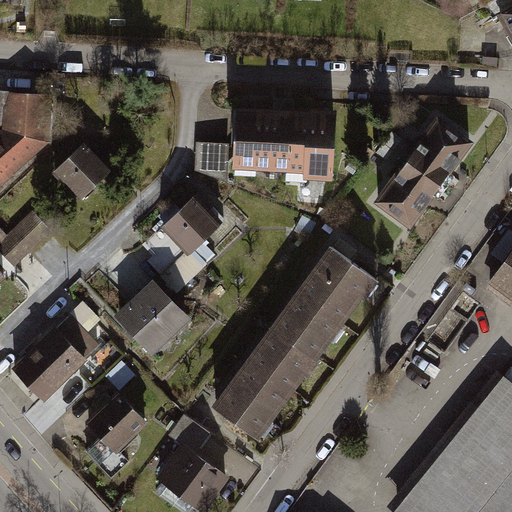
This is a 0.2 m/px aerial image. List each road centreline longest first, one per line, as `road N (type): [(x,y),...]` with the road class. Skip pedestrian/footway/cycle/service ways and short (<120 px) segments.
road 1 (residential): [(511,86),(0,57)]
road 2 (residential): [(262,511),(511,169)]
road 3 (track): [(0,350),(177,172),(190,68)]
